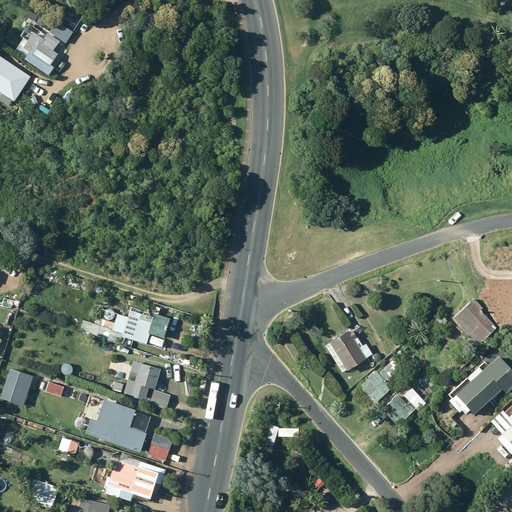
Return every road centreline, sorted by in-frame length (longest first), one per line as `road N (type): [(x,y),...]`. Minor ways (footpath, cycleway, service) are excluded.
road 1 (secondary): [(239,317),(268,129),(256,0)]
road 2 (residential): [(511,219),(442,235),(239,317)]
road 3 (residential): [(233,355),(262,361),(302,394),(400,511)]
road 4 (secondary): [(204,511),(233,355)]
